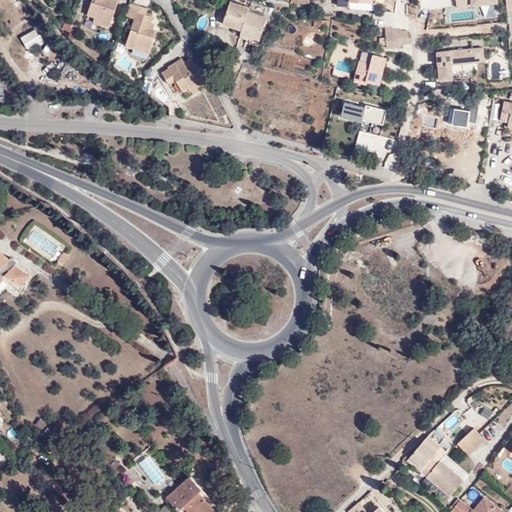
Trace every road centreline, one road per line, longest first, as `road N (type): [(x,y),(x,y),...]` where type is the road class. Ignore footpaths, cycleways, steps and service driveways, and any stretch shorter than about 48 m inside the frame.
road 1 (residential): [(0,121),(132,129),(271,152)]
road 2 (unknown): [(349,511),(474,391),(511,382)]
road 3 (primary): [(230,247),(41,172)]
road 4 (primary): [(41,172),(120,224),(197,293)]
road 5 (primary): [(333,230),(372,208),(414,202),(511,224)]
road 6 (primary): [(511,213),(412,188),(344,198)]
